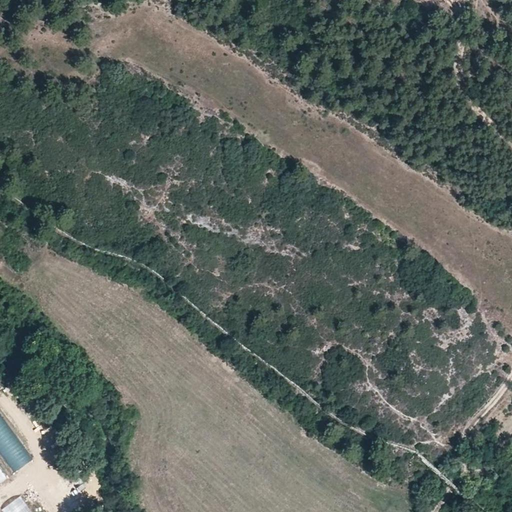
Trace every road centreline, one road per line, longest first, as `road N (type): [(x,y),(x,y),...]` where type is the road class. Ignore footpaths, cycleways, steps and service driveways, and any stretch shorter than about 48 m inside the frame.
road 1 (track): [(412,0),(459,16),(458,86),(511,148)]
road 2 (track): [(511,373),(459,438),(466,471),(436,511)]
